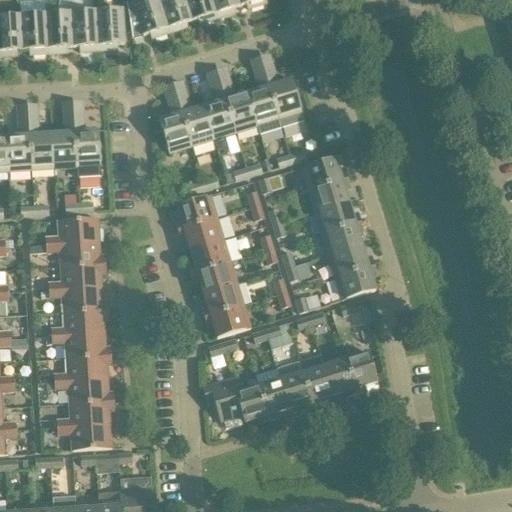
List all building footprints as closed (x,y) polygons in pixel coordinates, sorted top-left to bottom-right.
[(158,0),(149,0),(143,2),(142,0),(125,0),(132,40),(142,37),(143,39),(150,37),(151,41),(170,36),(158,0)] [(192,24),(185,0),(158,0),(170,36),(187,30),(186,26),(192,24)] [(211,0),(185,0),(192,24),(198,22),(199,27),(218,21),(211,0)] [(237,0),(211,0),(218,21),(235,16),(234,11),(241,9),(237,0)] [(237,0),(241,9),(246,7),(247,12),(267,6),(264,0),(237,0)] [(80,1),(70,2),(73,51),(79,50),(79,55),(99,54),(96,14),(84,14),(84,10),(80,1)] [(58,16),(45,17),(48,57),(67,56),(67,51),(73,51),(70,2),(60,3),(58,12),(58,16)] [(96,14),(99,54),(117,53),(117,48),(124,47),(122,12),(96,14)] [(45,17),(20,18),(22,54),(29,53),(29,58),(48,57),(45,17)] [(22,54),(20,18),(0,19),(0,59),(17,59),(16,54),(22,54)] [(207,73),(210,92),(233,88),(230,69),(207,73)] [(184,81),(163,88),(170,109),(191,102),(184,81)] [(304,124),(302,116),(291,82),(278,86),(276,81),(268,83),(282,130),(304,124)] [(282,130),(268,83),(257,86),(259,92),(248,96),(258,129),(257,129),(260,137),(282,130)] [(258,129),(248,96),(234,100),(232,94),(223,97),(237,136),(257,129),(258,129)] [(216,105),(205,109),(215,142),(219,154),(228,152),(225,139),(237,136),(223,97),(214,100),(216,105)] [(215,142),(205,109),(191,113),(189,107),(180,110),(192,149),(215,142)] [(192,149),(180,110),(170,113),(172,119),(159,123),(169,156),(192,149)] [(65,136),(52,137),(54,172),(77,170),(74,129),(64,130),(65,136)] [(101,179),(98,134),(84,135),(84,129),(74,129),(77,170),(77,180),(101,179)] [(54,172),(52,137),(39,137),(38,131),(29,132),(32,173),(54,172)] [(32,173),(29,132),(19,133),(19,139),(7,139),(9,175),(32,173)] [(0,175),(9,175),(7,139),(0,139),(0,175)] [(303,154),(291,158),(294,167),(306,163),(303,154)] [(294,167),(291,158),(276,162),(279,171),(294,167)] [(308,194),(348,182),(345,172),(339,174),(335,161),(301,171),(308,194)] [(259,167),(247,171),(250,180),(262,176),(259,167)] [(250,180),(247,171),(233,175),(236,184),(250,180)] [(273,195),(268,180),(258,184),(263,198),(273,195)] [(204,184),(207,193),(218,190),(216,181),(204,184)] [(350,191),(348,182),(308,194),(315,215),(348,205),(345,193),(350,191)] [(207,193),(204,184),(189,189),(192,197),(207,193)] [(261,208),(257,194),(246,197),(250,211),(261,208)] [(177,233),(217,221),(210,199),(176,209),(180,222),(175,224),(177,233)] [(348,205),(315,215),(321,237),(361,225),(358,216),(352,218),(348,205)] [(93,206),(80,207),(80,216),(93,215),(93,206)] [(80,216),(80,207),(65,208),(66,217),(80,216)] [(34,209),(35,220),(50,219),(49,208),(34,209)] [(265,221),(261,208),(250,211),(254,225),(265,221)] [(35,220),(34,209),(21,210),(22,220),(35,220)] [(272,228),(282,225),(278,212),(268,215),(272,228)] [(217,221),(177,233),(180,243),(186,241),(190,254),(224,243),(217,221)] [(46,249),(99,246),(98,222),(58,224),(59,240),(45,241),(46,249)] [(282,225),(272,228),(276,242),(286,239),(282,225)] [(364,235),(361,225),(321,237),(328,259),(362,249),(358,236),(364,235)] [(263,255),(274,251),(270,238),(259,241),(263,255)] [(224,243),(190,254),(194,266),(188,268),(191,277),(230,265),(224,243)] [(99,246),(46,249),(29,250),(30,257),(60,255),(60,270),(105,268),(105,258),(100,259),(99,246)] [(365,261),(362,249),(328,259),(335,281),(374,269),(371,260),(365,261)] [(274,251),(263,255),(268,269),(278,265),(274,251)] [(285,272),(296,269),(291,255),(281,258),(285,272)] [(230,265),(191,277),(194,286),(199,285),(203,297),(237,287),(230,265)] [(308,265),(296,269),(300,283),(312,279),(308,265)] [(105,268),(60,270),(61,286),(48,287),(48,294),(102,291),(101,277),(106,277),(105,268)] [(300,283),(296,269),(285,272),(289,286),(300,283)] [(374,269),(335,281),(342,304),(375,293),(371,280),(377,278),(374,269)] [(277,298),(287,295),(283,281),(273,284),(277,298)] [(237,287),(203,297),(207,310),(201,311),(204,321),(243,308),(237,287)] [(103,304),(102,291),(48,294),(49,302),(62,301),(63,316),(108,313),(108,304),(103,304)] [(292,309),(287,295),(277,298),(281,312),(292,309)] [(309,314),(305,300),(294,303),(299,317),(309,314)] [(343,319),(356,315),(354,307),(340,311),(343,319)] [(243,308),(204,321),(207,330),(213,328),(217,342),(250,331),(243,308)] [(108,313),(63,316),(64,332),(51,332),(51,340),(105,337),(104,323),(109,322),(108,313)] [(323,315),(309,320),(312,330),(326,326),(323,315)] [(312,330),(309,320),(295,324),(298,334),(312,330)] [(265,333),(267,342),(282,337),(279,328),(265,333)] [(267,342),(265,333),(252,337),(255,347),(267,343),(267,342)] [(0,343),(11,342),(10,335),(0,335),(0,343)] [(105,350),(105,337),(51,340),(52,347),(65,347),(66,362),(111,359),(110,350),(105,350)] [(222,346),(225,355),(237,352),(235,343),(222,346)] [(225,355),(222,346),(208,351),(211,360),(225,355)] [(368,355),(345,362),(356,397),(365,394),(364,388),(377,384),(368,355)] [(111,359),(66,362),(67,377),(54,378),(54,386),(107,382),(107,369),(111,368),(111,359)] [(356,397),(345,362),(324,369),(332,398),(345,394),(347,400),(356,397)] [(299,365),(277,371),(280,382),(289,411),(301,407),(303,413),(312,410),(302,375),(299,365)] [(332,398),(324,369),(302,375),(312,410),(322,407),(320,402),(332,398)] [(107,382),(54,386),(54,393),(68,392),(69,407),(114,405),(113,395),(108,396),(107,382)] [(236,395),(237,395),(233,382),(202,391),(206,405),(213,403),(220,426),(242,419),(243,419),(236,395)] [(280,382),(258,389),(268,424),(278,421),(276,415),(289,411),(280,382)] [(52,386),(46,386),(47,394),(54,393),(54,386),(52,386)] [(13,388),(0,388),(0,411),(1,411),(0,396),(14,396),(13,388)] [(258,389),(237,395),(236,395),(243,419),(242,419),(244,425),(257,421),(259,426),(268,424),(258,389)] [(114,405),(69,407),(70,423),(56,424),(57,431),(110,428),(109,414),(114,414),(114,405)] [(2,427),(1,411),(0,411),(0,434),(16,434),(16,426),(2,427)] [(110,428),(57,431),(57,438),(71,438),(72,454),(112,451),(110,428)] [(16,434),(0,434),(0,458),(4,458),(3,442),(17,441),(16,434)] [(132,466),(131,457),(117,457),(118,466),(132,466)] [(94,459),(95,468),(109,467),(108,458),(94,459)] [(95,468),(94,459),(80,459),(81,469),(95,468)] [(49,461),(49,472),(64,471),(63,460),(49,461)] [(49,472),(49,461),(35,462),(35,472),(49,472)] [(3,463),(4,475),(19,474),(18,462),(3,463)] [(121,511),(145,511),(145,507),(152,507),(151,492),(120,494),(120,496),(121,511)] [(121,511),(120,496),(97,497),(98,510),(98,511),(121,511)] [(75,500),(52,501),(52,511),(75,511),(75,500)]
